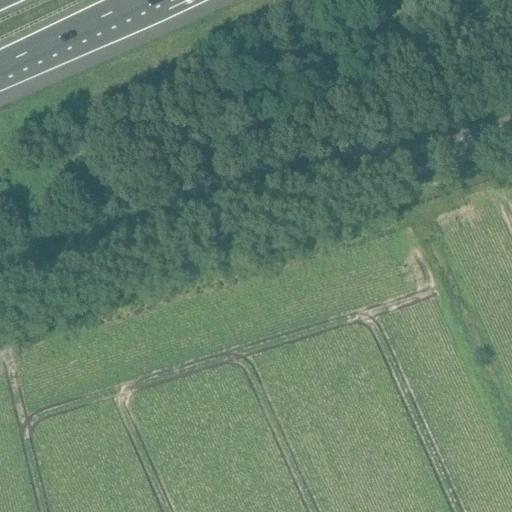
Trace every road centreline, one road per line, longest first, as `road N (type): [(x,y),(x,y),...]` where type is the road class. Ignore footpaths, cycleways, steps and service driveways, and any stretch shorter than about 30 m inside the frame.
road 1 (tertiary): [(0,294),(511,131)]
road 2 (motorway): [(0,66),(140,0)]
